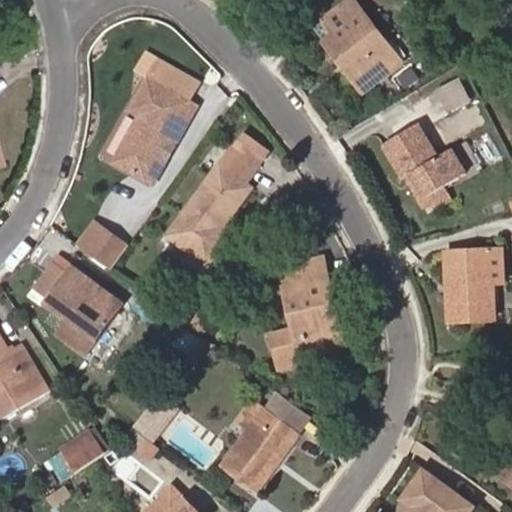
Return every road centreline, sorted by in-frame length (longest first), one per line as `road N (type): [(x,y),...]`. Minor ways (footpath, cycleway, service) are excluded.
road 1 (residential): [(340,511),(408,393),(417,361),(411,318),(357,190),(320,133),(254,50),(186,0)]
road 2 (residential): [(0,252),(59,168),(75,74),(65,0)]
